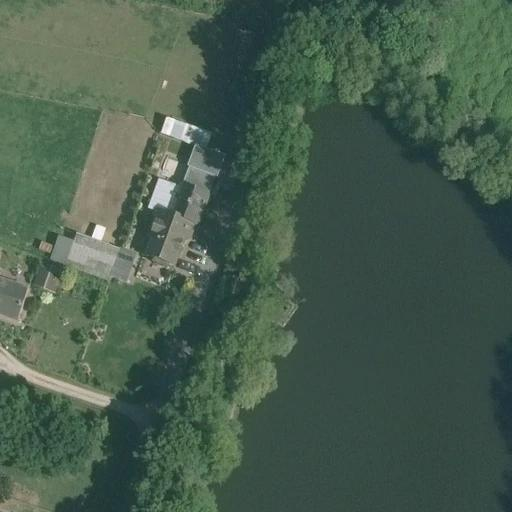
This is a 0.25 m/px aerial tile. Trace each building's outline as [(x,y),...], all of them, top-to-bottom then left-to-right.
[(167,160),(164,172),(183,177),(186,165),(167,160)] [(187,172),(181,190),(158,182),(147,211),(156,214),(149,235),(152,242),(156,243),(150,260),(153,260),(151,264),(166,269),(167,266),(173,268),(179,253),(183,252),(181,248),(185,237),(191,234),(193,228),(197,229),(209,198),(201,195),(206,179),(187,172)] [(56,236),(49,263),(108,279),(109,277),(127,282),(135,252),(73,236),(71,240),(56,236)] [(34,287),(52,292),(59,268),(40,264),(34,287)] [(29,294),(0,282),(0,316),(18,323),(29,294)] [(43,436),(22,427),(15,443),(36,452),(43,436)]
